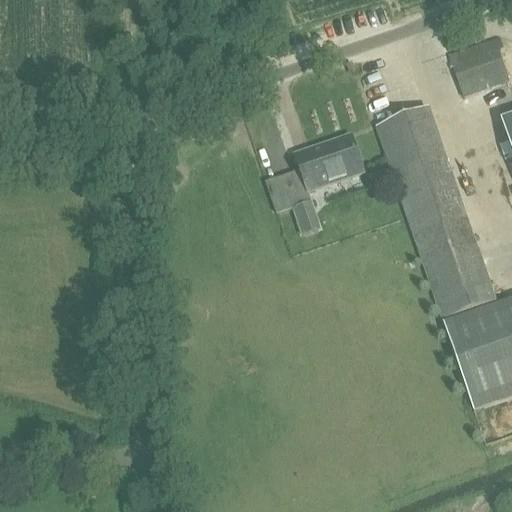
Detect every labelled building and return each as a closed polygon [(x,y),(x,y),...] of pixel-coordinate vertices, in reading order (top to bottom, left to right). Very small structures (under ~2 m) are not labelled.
[(451,59),(464,100),(508,85),(497,53),(503,51),(500,43),(451,59)] [(377,131),(443,323),(496,305),(429,113),(377,131)] [(296,159),(308,195),(364,175),(352,140),(296,159)] [(83,176),(84,183),(95,181),(94,174),(83,176)] [(315,199),(299,204),(307,230),(323,225),(315,199)] [(511,303),(444,327),(474,413),(511,400),(511,303)]
